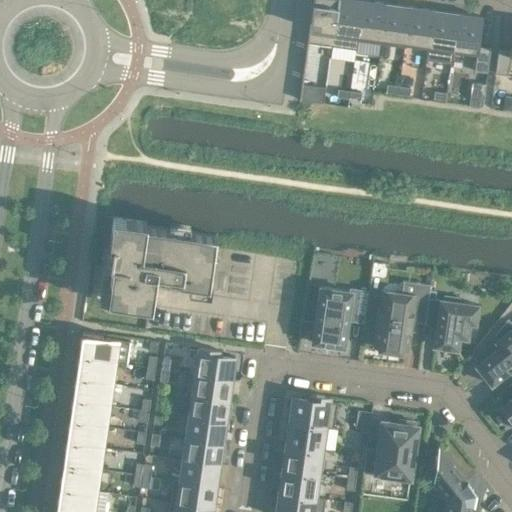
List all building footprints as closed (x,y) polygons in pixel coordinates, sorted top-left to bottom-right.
[(312,0),(312,2),(306,42),(331,46),(337,0),(312,0)] [(361,0),(337,0),(331,46),(355,49),(361,0)] [(357,39),(380,42),(385,3),(366,0),(361,0),(355,49),(356,49),(357,39)] [(385,3),(380,42),(404,45),(409,6),(385,3)] [(433,9),(409,6),(404,45),(427,49),(425,58),(426,59),(428,49),(433,9)] [(433,9),(428,49),(426,59),(450,62),(457,13),(433,9)] [(451,62),(452,52),(476,55),(474,70),(486,72),(490,47),(477,45),(482,16),(457,13),(450,62),(451,62)] [(511,36),(510,50),(498,48),(494,73),(507,75),(508,70),(511,70),(511,36)] [(350,81),(373,85),(377,63),(354,59),(350,81)] [(471,81),(468,106),(477,107),(482,104),(485,83),(471,81)] [(326,86),(301,83),(299,99),(323,103),(326,86)] [(385,92),(397,94),(398,85),(386,84),(385,92)] [(410,87),(408,87),(398,85),(397,94),(409,95),(410,87)] [(336,97),(348,98),(349,90),(337,89),(336,97)] [(361,92),(359,92),(349,90),(348,98),(360,100),(361,92)] [(433,99),(444,100),(445,100),(446,92),(434,90),(433,99)] [(208,286),(215,236),(145,225),(146,222),(112,217),(108,245),(111,245),(109,263),(112,263),(107,300),(150,306),(154,279),(155,279),(155,278),(156,272),(178,275),(177,282),(180,282),(208,286)] [(343,344),(347,319),(362,321),(367,291),(350,288),(349,291),(321,287),(321,286),(319,286),(319,288),(312,340),(311,342),(313,342),(322,343),(333,345),(341,346),(343,347),(344,344),(343,344)] [(428,297),(383,290),(380,310),(377,310),(375,325),(377,326),(375,346),(382,347),(382,349),(398,352),(399,349),(406,350),(409,329),(411,329),(413,320),(424,322),(428,297)] [(434,345),(437,346),(455,348),(457,349),(457,347),(458,336),(465,337),(467,337),(467,336),(469,322),(475,323),(477,304),(458,301),(458,297),(444,295),(443,299),(440,299),(439,300),(428,298),(424,322),(436,323),(433,343),(433,345),(434,345)] [(476,365),(491,383),(511,367),(511,368),(511,324),(507,319),(494,335),(497,338),(495,340),(499,346),(476,365)] [(82,330),(78,356),(114,361),(117,339),(101,337),(102,333),(82,330)] [(148,350),(157,352),(158,341),(150,340),(148,350)] [(188,371),(188,372),(231,378),(234,356),(217,353),(218,349),(198,346),(194,372),(188,371)] [(148,355),(146,366),(154,367),(156,356),(148,355)] [(78,356),(75,378),(111,383),(114,361),(78,356)] [(162,357),(160,368),(168,369),(170,358),(162,357)] [(154,367),(146,366),(145,378),(153,379),(154,367)] [(168,369),(160,368),(159,380),(167,381),(168,369)] [(188,372),(185,394),(228,400),(231,378),(188,372)] [(75,378),(72,399),(108,404),(111,383),(75,378)] [(191,396),(188,416),(225,421),(228,400),(185,394),(185,395),(191,396)] [(292,395),(288,420),(333,427),(337,402),(329,401),(329,396),(309,394),(309,398),(292,395)] [(142,397),(140,409),(148,410),(150,399),(142,397)] [(503,404),(501,405),(508,413),(506,414),(511,420),(511,397),(503,404)] [(72,399),(69,420),(105,426),(108,404),(72,399)] [(156,399),(154,411),(162,412),(164,401),(156,399)] [(148,410),(140,409),(139,420),(147,422),(148,410)] [(358,410),(356,426),(367,428),(370,412),(358,410)] [(162,412),(154,411),(152,422),(160,424),(162,412)] [(188,416),(185,437),(222,442),(225,421),(188,416)] [(413,425),(414,421),(398,419),(397,423),(381,420),(377,449),(366,447),(362,472),(375,474),(375,472),(409,477),(416,425),(413,425)] [(69,420),(65,442),(101,447),(105,426),(69,420)] [(288,420),(285,444),(322,449),(325,426),(333,428),(333,427),(288,420)] [(135,442),(143,443),(145,431),(137,430),(135,442)] [(358,442),(366,443),(368,431),(360,430),(358,442)] [(149,444),(157,445),(159,433),(151,432),(149,444)] [(185,437),(182,459),(219,464),(222,442),(185,437)] [(65,442),(62,463),(98,468),(101,447),(65,442)] [(285,444),(281,468),(318,473),(322,449),(285,444)] [(468,511),(471,501),(473,501),(474,489),(467,480),(465,481),(438,446),(433,479),(447,497),(444,511),(468,511)] [(173,478),(173,479),(215,485),(219,464),(182,459),(179,479),(173,478)] [(136,462),(134,474),(142,475),(143,463),(136,462)] [(62,463),(59,485),(95,490),(98,468),(62,463)] [(143,463),(142,475),(150,476),(151,464),(143,463)] [(349,466),(347,477),(355,478),(357,467),(349,466)] [(281,468),(278,491),(315,497),(318,473),(281,468)] [(132,485),(140,486),(142,475),(134,474),(132,485)] [(142,475),(140,486),(148,487),(150,476),(142,475)] [(355,478),(347,477),(345,489),(353,490),(355,478)] [(173,479),(170,501),(212,507),(215,485),(173,479)] [(59,485),(56,506),(92,511),(95,490),(59,485)] [(312,511),(315,497),(278,491),(275,511),(312,511)] [(170,501),(168,511),(211,511),(212,507),(170,501)] [(341,511),(349,511),(351,502),(343,501),(341,511)]
